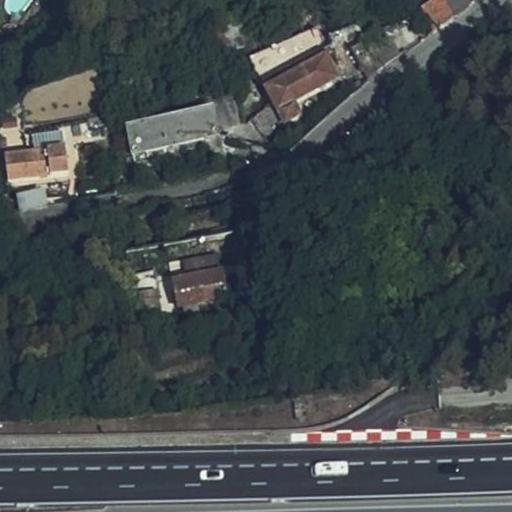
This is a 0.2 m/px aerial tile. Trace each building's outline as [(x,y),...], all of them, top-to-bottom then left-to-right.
[(442,1),(441,0),(440,0),(421,14),(433,38),(454,21),(442,1)] [(443,0),(442,1),(454,21),(471,9),(466,0),(443,0)] [(466,0),(471,9),(475,6),(471,0),(466,0)] [(382,46),(382,47),(416,34),(410,24),(378,36),(382,46)] [(288,59),(323,44),(317,29),(251,57),(262,82),(292,70),(288,59)] [(368,50),(372,61),(385,57),(382,47),(382,46),(368,50)] [(368,50),(367,48),(354,54),(366,85),(378,76),(372,61),(368,50)] [(268,94),(327,62),(322,53),(264,85),(268,94)] [(336,81),(327,62),(268,94),(276,109),(284,123),(297,116),(292,104),(336,81)] [(240,106),(235,87),(228,91),(235,102),(242,113),(240,106)] [(235,102),(228,91),(225,88),(205,94),(209,108),(235,102)] [(242,115),(242,113),(235,102),(209,108),(210,114),(212,122),(242,115)] [(286,128),(284,123),(276,109),(253,121),(263,140),(286,128)] [(215,139),(212,122),(210,114),(127,133),(132,158),(215,139)] [(215,139),(132,158),(135,171),(218,152),(215,139)] [(69,175),(66,152),(4,159),(7,183),(69,175)] [(18,213),(48,207),(45,192),(15,197),(18,213)] [(263,204),(260,200),(236,210),(243,225),(267,214),(263,204)] [(182,265),(186,285),(222,278),(218,259),(182,265)] [(315,320),(321,333),(378,308),(364,277),(328,293),(336,311),(315,320)] [(172,287),(177,309),(182,308),(197,305),(239,297),(237,283),(224,285),(222,278),(186,285),(172,287)] [(197,305),(182,308),(184,317),(199,315),(197,305)]
